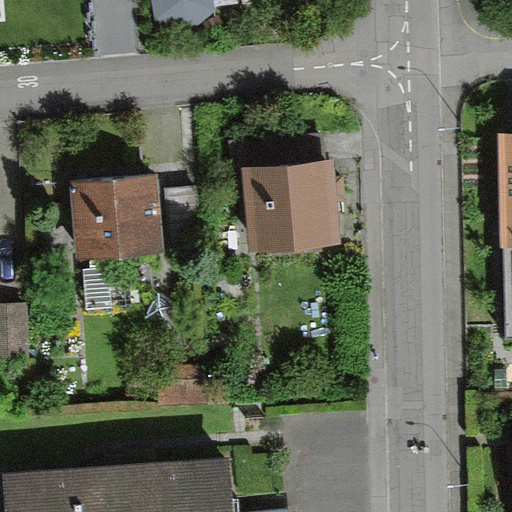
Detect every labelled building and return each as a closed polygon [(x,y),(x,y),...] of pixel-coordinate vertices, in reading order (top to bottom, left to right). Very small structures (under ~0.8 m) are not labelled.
[(220,0),(160,0),(162,25),(221,23),(220,0)] [(511,131),(501,132),(504,245),(511,245),(511,131)] [(277,139),(227,141),(228,163),(242,163),(278,161),(277,139)] [(242,163),(246,242),(326,239),(323,159),(278,161),(242,163)] [(66,178),(70,254),(152,250),(148,174),(66,178)] [(20,300),(0,300),(0,356),(20,357),(20,300)] [(2,467),(3,511),(225,511),(223,457),(2,467)]
